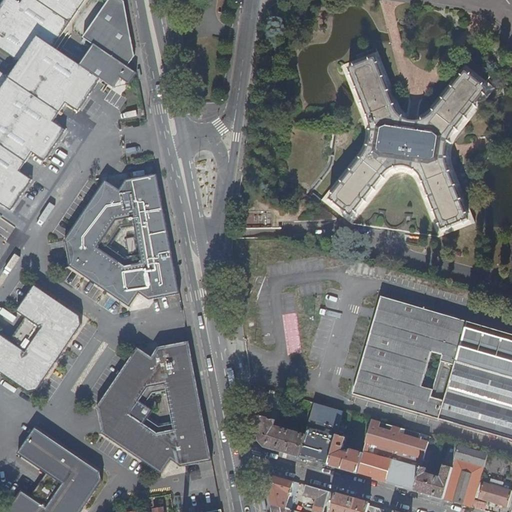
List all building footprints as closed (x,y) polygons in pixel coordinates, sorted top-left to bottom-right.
[(24,0),(22,3),(17,0),(5,0),(0,7),(0,32),(1,34),(0,35),(0,47),(21,63),(10,78),(0,71),(0,204),(11,213),(32,182),(20,173),(33,154),(45,163),(66,133),(67,132),(54,123),(65,106),(78,115),(100,83),(80,69),(53,51),(87,0),(24,0)] [(94,49),(80,69),(100,83),(116,92),(122,82),(131,87),(138,76),(129,70),(136,58),(125,4),(118,0),(108,0),(83,42),(94,49)] [(495,89),(465,65),(427,112),(424,114),(422,116),(419,117),(416,117),(413,117),(410,116),(407,114),(404,112),(402,109),(398,102),(379,51),(344,65),(365,126),(365,129),(366,137),(365,141),(365,144),(364,147),(362,151),(358,156),(322,200),(351,224),(440,238),(476,222),(454,168),(452,162),(452,157),(452,151),(453,146),(455,141),(458,135),(495,89)] [(182,296),(158,177),(126,182),(128,192),(120,193),(106,183),(63,245),(65,245),(70,266),(68,267),(128,308),(138,294),(146,292),(148,302),(182,296)] [(10,342),(1,336),(0,337),(0,373),(28,393),(39,391),(82,327),(81,317),(35,286),(17,313),(26,319),(10,342)] [(356,396),(511,441),(511,335),(383,298),(370,347),(356,396)] [(181,470),(213,465),(206,429),(190,342),(159,348),(161,358),(152,359),(138,350),(97,409),(100,411),(104,432),(102,434),(113,442),(163,477),(173,462),(179,461),(181,470)] [(284,393),(271,389),(268,398),(281,402),(284,393)] [(306,435),(300,457),(328,465),(337,434),(344,411),(316,403),(306,435)] [(277,420),(255,414),(260,441),(265,447),(300,457),(306,435),(278,427),(277,429),(274,428),(277,420)] [(402,428),(373,420),(363,452),(357,473),(384,481),(390,459),(373,454),(376,444),(396,450),(402,428)] [(405,429),(402,428),(396,450),(424,459),(431,437),(425,435),(424,440),(419,439),(420,437),(409,434),(408,435),(404,434),(405,429)] [(101,474),(35,429),(18,455),(47,474),(31,498),(21,491),(7,511),(82,511),(102,483),(101,474)] [(346,437),(337,434),(328,465),(357,473),(363,452),(350,449),(349,451),(347,450),(345,450),(344,451),(342,451),(346,437)] [(488,454),(459,445),(453,467),(444,498),(473,506),(475,499),(488,454)] [(393,459),(390,459),(384,481),(387,482),(393,459)] [(422,467),(393,459),(387,482),(415,490),(422,467)] [(426,465),(423,464),(422,467),(415,490),(444,498),(453,467),(444,465),(441,477),(426,473),(427,468),(425,467),(426,465)] [(268,480),(272,503),(288,508),(288,505),(291,506),(292,503),(289,502),(293,491),(297,492),(300,483),(273,475),(268,480)] [(490,484),(503,487),(505,482),(492,478),(490,484)] [(511,492),(511,489),(503,487),(490,484),(484,482),(479,498),(508,506),(511,492)] [(324,511),(330,492),(307,485),(305,493),(320,497),(315,511),(324,511)] [(370,503),(337,494),(331,511),(383,511),(384,510),(370,506),(370,503)] [(486,502),(475,499),(473,506),(484,509),(486,502)] [(272,503),(273,511),(302,511),(288,508),(272,503)]
